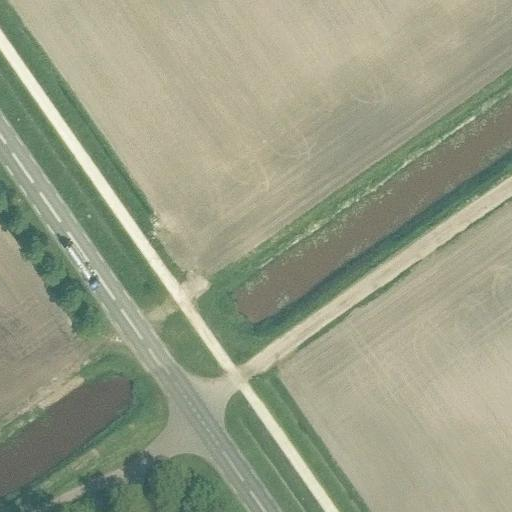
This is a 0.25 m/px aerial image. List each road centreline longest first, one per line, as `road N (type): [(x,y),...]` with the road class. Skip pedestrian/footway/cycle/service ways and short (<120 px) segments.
road 1 (primary): [(263,511),(0,133)]
road 2 (track): [(238,379),(511,187)]
road 3 (track): [(50,511),(204,427),(238,379)]
